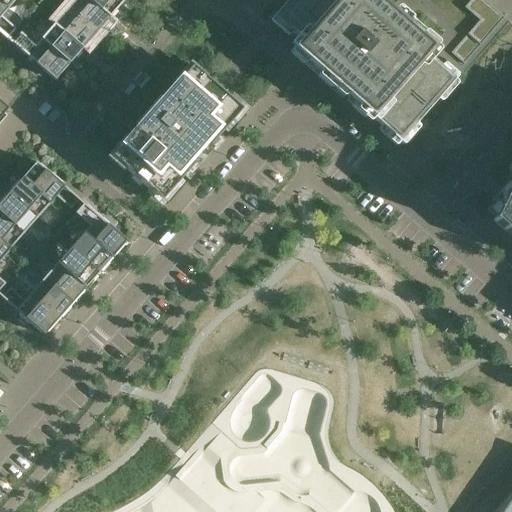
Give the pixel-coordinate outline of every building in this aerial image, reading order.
[(0,0),(0,4),(8,11),(17,0),(0,0)] [(60,0),(57,5),(65,12),(68,9),(70,6),(63,0),(60,0)] [(68,9),(96,34),(110,19),(88,0),(75,0),(70,6),(68,9)] [(88,0),(110,19),(123,4),(118,0),(88,0)] [(242,0),(399,137),(463,64),(464,65),(505,19),(483,0),(242,0)] [(0,32),(8,40),(17,30),(9,23),(2,17),(8,11),(0,4),(0,32)] [(54,24),(83,50),(96,34),(68,9),(65,12),(54,24)] [(2,17),(9,23),(15,17),(8,11),(2,17)] [(9,23),(17,30),(22,23),(15,17),(9,23)] [(41,40),(69,65),(83,50),(54,24),(41,40)] [(20,33),(28,40),(33,33),(26,27),(20,33)] [(12,43),(55,81),(69,65),(41,40),(35,46),(28,40),(20,33),(12,43)] [(28,40),(35,46),(41,40),(33,33),(28,40)] [(116,162),(158,198),(168,186),(172,190),(194,165),(190,161),(205,144),(209,148),(231,123),(227,119),(237,107),(196,71),(185,83),(181,79),(123,146),(127,150),(116,162)] [(0,119),(8,110),(0,102),(0,119)] [(22,179),(51,204),(56,198),(64,204),(71,211),(79,201),(36,163),(22,179)] [(9,195),(37,220),(51,204),(22,179),(9,195)] [(511,182),(493,221),(511,237),(511,182)] [(0,204),(0,214),(24,235),(27,232),(37,220),(9,195),(0,204)] [(51,204),(58,211),(64,204),(56,198),(51,204)] [(58,211),(65,217),(71,211),(64,204),(58,211)] [(84,234),(112,258),(127,242),(83,204),(75,214),(82,221),(89,227),(84,234)] [(0,241),(10,250),(21,238),(24,235),(0,214),(0,241)] [(69,221),(76,227),(82,221),(75,214),(69,221)] [(76,227),(84,234),(89,227),(82,221),(76,227)] [(21,238),(29,245),(35,239),(27,232),(24,235),(21,238)] [(70,249),(99,274),(112,258),(84,234),(70,249)] [(29,245),(38,253),(43,246),(35,239),(29,245)] [(0,262),(10,250),(0,241),(0,262)] [(38,253),(46,260),(51,254),(43,246),(38,253)] [(57,264),(85,289),(99,274),(70,249),(60,261),(57,264)] [(46,260),(54,267),(57,264),(60,261),(51,254),(46,260)] [(43,279),(72,304),(85,289),(57,264),(54,267),(43,279)] [(0,276),(0,279),(6,285),(12,278),(4,272),(0,276)] [(30,295),(58,320),(72,304),(43,279),(30,295)] [(10,288),(17,295),(23,288),(15,282),(10,288)] [(1,298),(44,336),(58,320),(30,295),(24,301),(17,295),(10,288),(1,298)] [(17,295),(24,301),(30,295),(23,288),(17,295)] [(511,511),(511,491),(493,511),(511,511)]
